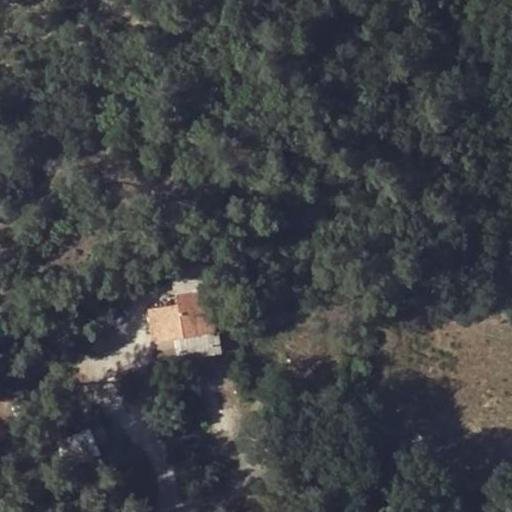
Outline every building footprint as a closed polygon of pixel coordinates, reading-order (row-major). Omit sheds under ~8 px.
[(228,258),(172,271),(177,303),(149,308),(155,343),(214,332),(206,289),(246,283),(242,255),(228,258)] [(325,294),(325,310),(324,322),(344,323),(345,290),(325,289),(325,294)] [(325,310),(325,294),(300,299),(303,314),(325,310)] [(214,332),(155,343),(159,361),(221,350),(218,331),(214,332)] [(50,396),(52,405),(70,401),(69,391),(50,396)] [(61,443),(67,466),(93,454),(87,432),(61,443)]
